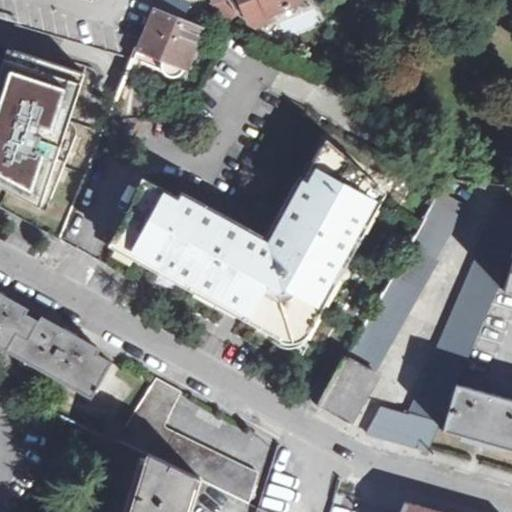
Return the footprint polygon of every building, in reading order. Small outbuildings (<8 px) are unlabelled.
[(192,2),(187,0),(158,0),(135,59),(164,69),(164,72),(165,73),(167,75),(173,77),(179,76),(181,74),(186,69),(201,28),(184,22),(192,2)] [(240,0),(249,23),(253,27),(270,21),(268,14),(291,5),(289,0),(240,0)] [(427,0),(405,0),(417,27),(463,4),(460,0),(440,0),(430,5),(427,0)] [(85,73),(14,50),(0,91),(0,177),(49,204),(77,135),(66,131),(85,73)] [(355,167),(332,145),(310,190),(302,187),(271,247),(184,203),(182,205),(148,187),(120,241),(296,337),(377,187),(352,174),(355,167)] [(424,163),(398,148),(390,163),(417,176),(424,163)] [(470,208),(441,192),(410,247),(439,263),(470,208)] [(511,258),(511,205),(503,202),(411,415),(440,424),(457,387),(498,291),(511,258)] [(439,263),(410,247),(348,359),(375,373),(439,263)] [(77,337),(79,334),(65,327),(64,329),(57,325),(54,330),(10,305),(13,300),(6,296),(7,294),(0,290),(0,345),(91,397),(111,361),(82,345),(85,341),(77,337)] [(344,356),(316,404),(351,423),(378,375),(375,373),(348,359),(344,356)] [(117,439),(119,441),(121,439),(148,453),(200,479),(249,504),(258,475),(161,426),(181,391),(182,390),(157,377),(156,378),(126,425),(117,439)] [(511,400),(459,385),(446,430),(482,440),(511,448),(511,400)] [(381,406),(366,433),(426,450),(428,451),(431,445),(440,424),(411,415),(381,406)] [(105,433),(117,439),(126,425),(114,419),(105,433)] [(189,511),(200,479),(148,453),(134,499),(143,502),(140,511),(189,511)] [(140,511),(143,502),(134,499),(130,511),(140,511)] [(444,511),(405,501),(400,511),(444,511)]
